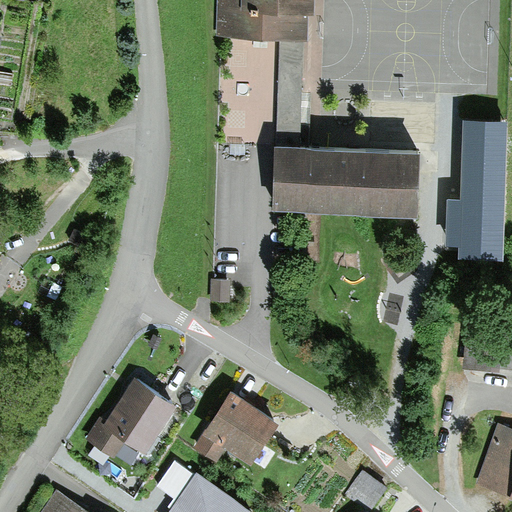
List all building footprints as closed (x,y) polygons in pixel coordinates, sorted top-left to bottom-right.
[(304,0),(218,0),(218,30),(289,31),(304,32),(304,0)] [(342,152),(273,150),(271,203),(409,207),(410,153),(342,152)] [(231,279),(213,279),(212,296),(230,298),(231,279)] [(178,406),(135,378),(108,419),(101,415),(86,438),(114,456),(124,441),(145,455),(178,406)] [(277,424),(231,394),(195,447),(218,462),(227,449),(250,464),(277,424)] [(511,426),(500,421),(474,484),(511,499),(511,426)] [(364,469),(346,494),(370,511),(371,511),(389,488),(364,469)] [(254,511),(198,472),(169,511),(254,511)] [(42,511),(90,511),(58,490),(42,511)]
